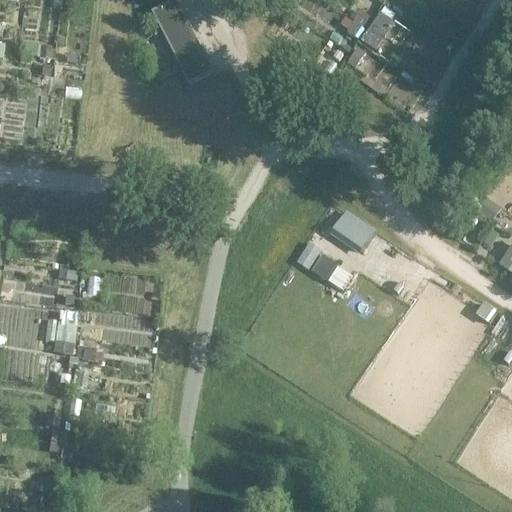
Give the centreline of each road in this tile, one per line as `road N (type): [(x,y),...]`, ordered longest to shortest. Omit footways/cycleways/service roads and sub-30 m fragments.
road 1 (unclassified): [(180,497),(226,225)]
road 2 (unclassified): [(226,225),(276,149),(202,0)]
road 3 (unclassified): [(0,173),(140,189),(226,225)]
